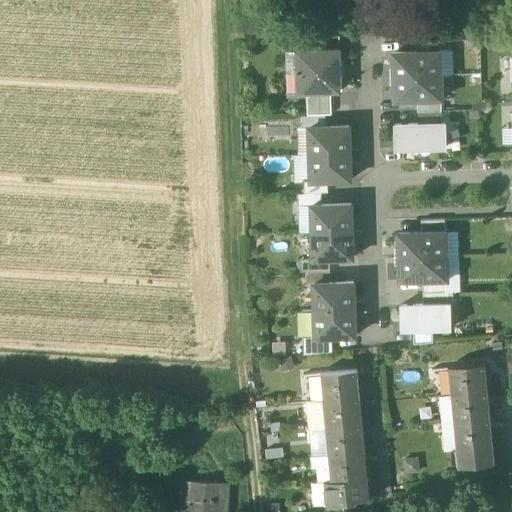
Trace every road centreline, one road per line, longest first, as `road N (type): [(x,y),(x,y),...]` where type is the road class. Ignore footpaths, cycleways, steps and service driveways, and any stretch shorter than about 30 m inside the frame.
road 1 (track): [(264,511),(240,0)]
road 2 (residential): [(368,180),(372,337)]
road 3 (residential): [(511,174),(368,180)]
